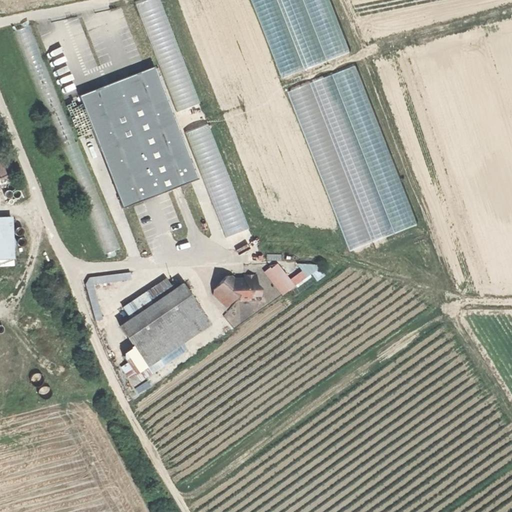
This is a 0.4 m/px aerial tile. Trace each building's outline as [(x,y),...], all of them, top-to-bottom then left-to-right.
[(145,0),(136,4),(176,111),(199,103),(159,0),(145,0)] [(255,0),(283,77),(352,53),(333,0),(255,0)] [(293,88),(348,250),(417,227),(363,65),(293,88)] [(153,66),(138,72),(176,170),(185,166),(190,181),(198,178),(153,66)] [(94,89),(138,202),(190,181),(185,166),(176,170),(138,72),(94,89)] [(122,208),(138,202),(94,89),(78,95),(122,208)] [(247,230),(213,122),(190,130),(224,237),(247,230)] [(6,156),(0,158),(0,170),(3,176),(13,170),(6,156)] [(86,206),(107,255),(122,249),(100,200),(86,206)] [(265,271),(284,296),(309,277),(303,269),(292,278),(278,261),(265,271)] [(132,272),(89,277),(94,319),(101,318),(97,283),(133,279),(132,272)] [(227,275),(212,290),(229,304),(239,295),(239,301),(250,301),(250,296),(260,296),(260,285),(257,286),(257,275),(243,275),(243,281),(236,281),(227,275)] [(119,326),(147,366),(208,324),(180,284),(119,326)] [(61,357),(70,350),(64,342),(55,349),(61,357)] [(65,368),(77,363),(73,353),(61,358),(65,368)] [(79,368),(67,372),(70,381),(75,380),(79,390),(90,386),(87,376),(82,378),(79,368)]
